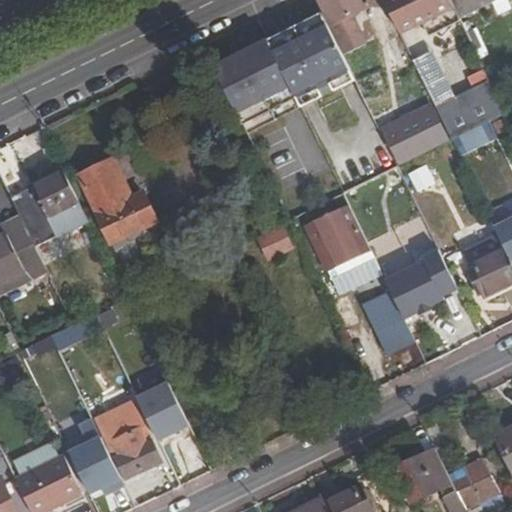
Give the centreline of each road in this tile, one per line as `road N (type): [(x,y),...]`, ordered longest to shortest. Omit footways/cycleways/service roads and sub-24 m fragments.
road 1 (residential): [(511,351),(184,511)]
road 2 (secondary): [(218,0),(0,106)]
